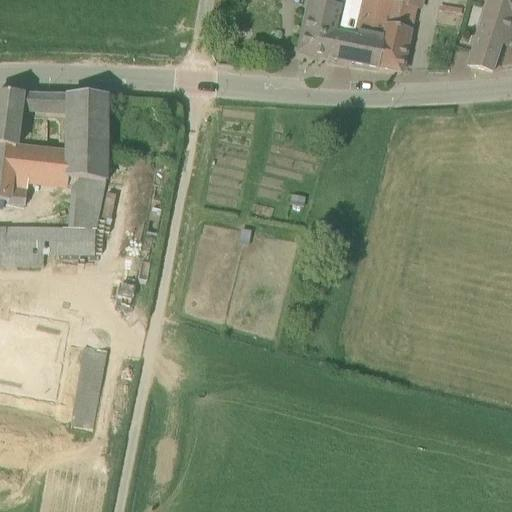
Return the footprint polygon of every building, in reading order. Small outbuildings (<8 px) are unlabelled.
[(379,70),(398,0),(370,0),(366,18),(363,17),(357,42),(334,37),(330,60),(379,70)] [(398,0),(379,70),(401,74),(414,9),(420,10),(422,0),(398,0)] [(492,74),(505,32),(508,23),(511,23),(511,0),(476,0),(485,2),(469,69),(492,74)] [(330,60),(334,37),(339,10),(312,4),(301,54),(330,60)] [(24,207),(27,184),(77,190),(78,182),(105,185),(107,99),(0,96),(0,201),(8,203),(7,205),(24,207)] [(304,200),(290,198),(289,208),(302,210),(304,200)] [(94,258),(95,232),(95,230),(68,230),(0,229),(0,268),(43,270),(43,257),(94,258)] [(65,413),(72,346),(35,342),(27,409),(65,413)] [(92,435),(106,353),(84,349),(70,431),(92,435)]
